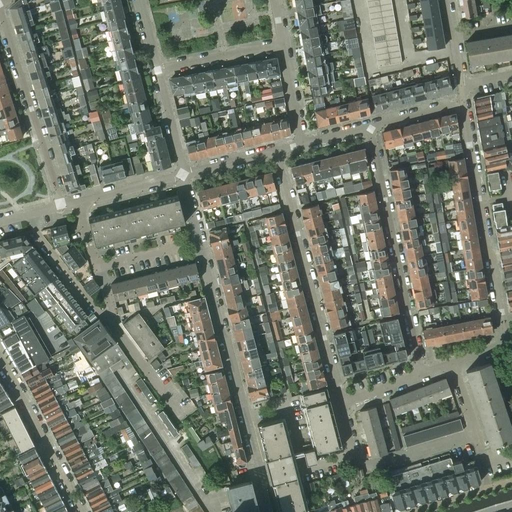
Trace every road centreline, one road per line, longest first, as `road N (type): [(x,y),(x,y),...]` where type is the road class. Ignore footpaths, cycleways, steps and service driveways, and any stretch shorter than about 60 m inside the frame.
road 1 (residential): [(269,511),(186,174)]
road 2 (residential): [(343,400),(279,151)]
road 3 (residential): [(370,127),(421,373)]
road 4 (residential): [(505,346),(464,101)]
road 5 (residential): [(0,12),(59,207)]
road 6 (residential): [(81,511),(0,360)]
road 7 (residential): [(110,324),(23,217)]
road 8 (residential): [(162,71),(285,50)]
